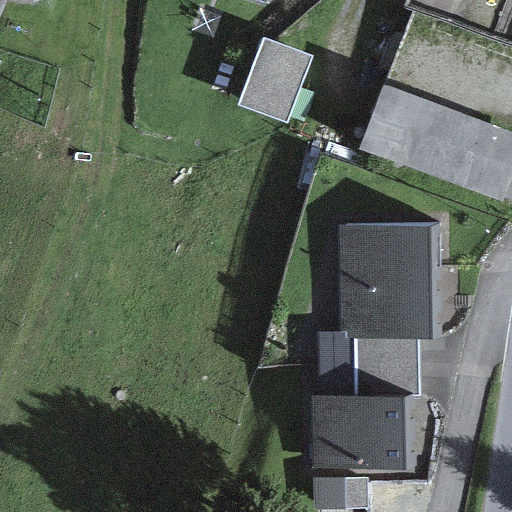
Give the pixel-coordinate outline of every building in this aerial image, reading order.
[(264,0),(236,0),(220,49),(264,64),(283,6),(264,0)] [(511,64),(511,0),(412,0),(404,22),(511,64)] [(511,131),(396,87),(372,150),(504,201),(511,180),(511,131)] [(344,224),(348,333),(439,330),(435,221),(344,224)] [(320,401),(322,471),(414,469),(412,400),(320,401)]
